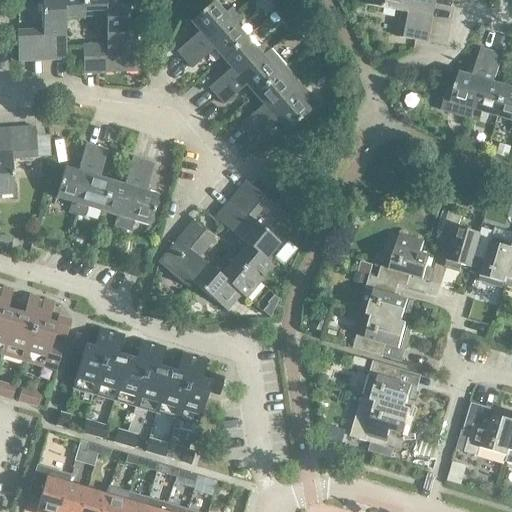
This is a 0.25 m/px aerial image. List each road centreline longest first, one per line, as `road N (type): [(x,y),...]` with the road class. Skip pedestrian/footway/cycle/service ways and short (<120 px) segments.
road 1 (residential): [(267,500),(240,353),(130,318),(93,290),(0,264)]
road 2 (residential): [(175,206),(213,169),(194,131),(88,93),(0,92)]
road 3 (residential): [(426,510),(464,384),(475,369),(511,381)]
road 4 (residential): [(267,500),(346,487),(426,510)]
